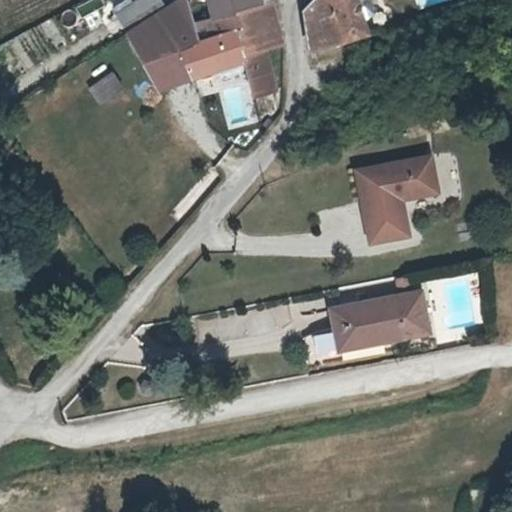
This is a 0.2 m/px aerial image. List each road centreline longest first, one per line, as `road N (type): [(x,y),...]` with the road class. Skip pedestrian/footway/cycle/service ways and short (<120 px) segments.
road 1 (residential): [(17,416),(206,224),(291,124),(297,0)]
road 2 (residential): [(17,416),(67,437),(511,357)]
